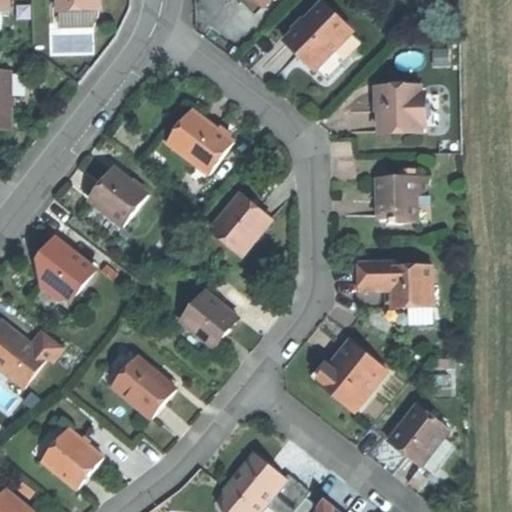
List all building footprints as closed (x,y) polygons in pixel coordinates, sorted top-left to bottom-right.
[(53,0),(54,15),(90,15),(97,15),(96,0),(53,0)] [(238,0),(257,19),(267,9),(258,0),(255,0),(253,2),(250,0),(238,0)] [(255,0),(258,0),(267,9),(275,0),(250,0),(253,2),(255,0)] [(303,58),(317,74),(355,39),(325,7),(288,42),(303,58)] [(90,35),(90,15),(54,15),(55,34),(90,35)] [(419,93),(380,94),(381,118),(381,139),(420,138),(419,93)] [(161,144),(170,151),(195,119),(187,112),(161,144)] [(170,151),(205,180),(231,148),(213,134),(195,119),(170,151)] [(93,198),(126,224),(150,195),(116,169),(104,184),(93,198)] [(423,183),(374,184),(375,204),(375,227),(390,226),(390,232),(414,232),(414,211),(423,211),(423,183)] [(208,233),(239,260),(253,243),(267,226),(236,200),(208,233)] [(90,273),(53,245),(45,257),(37,266),(56,280),(48,291),(67,305),(90,273)] [(30,277),(48,291),(56,280),(37,266),(30,277)] [(356,300),(388,299),(388,271),(356,271),(356,284),(356,300)] [(429,271),(388,271),(388,299),(388,312),(429,312),(429,271)] [(178,328),(209,353),(222,337),(235,322),(204,296),(178,328)] [(429,326),(429,312),(388,312),(388,326),(429,326)] [(0,362),(9,370),(31,342),(38,348),(46,337),(16,313),(8,325),(0,318),(0,362)] [(334,371),(318,390),(349,417),(381,380),(343,347),(335,356),(327,365),(334,371)] [(99,384),(112,395),(136,365),(122,355),(99,384)] [(112,395),(147,424),(160,408),(171,394),(136,365),(112,395)] [(311,384),(318,390),(334,371),(327,365),(311,384)] [(398,461),(411,472),(443,434),(414,410),(382,448),(398,461)] [(35,451),(47,461),(73,431),(61,421),(35,451)] [(47,461),(80,489),(94,473),(106,458),(73,431),(47,461)] [(259,511),(260,511),(283,484),(269,472),(252,458),(213,504),(211,511),(259,511)] [(260,511),(259,511),(298,511),(303,507),(306,504),(283,484),(260,511)] [(32,511),(11,493),(0,505),(0,511),(32,511)]
